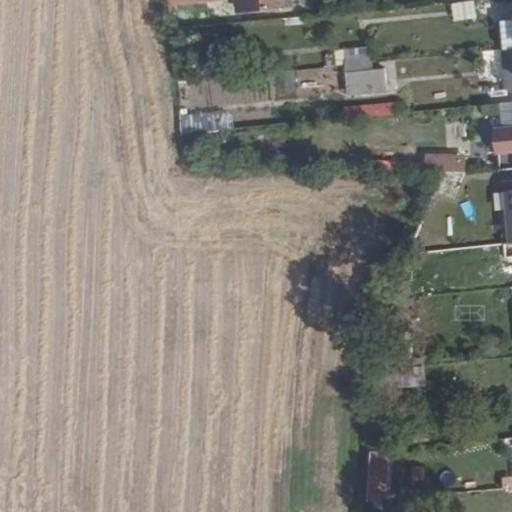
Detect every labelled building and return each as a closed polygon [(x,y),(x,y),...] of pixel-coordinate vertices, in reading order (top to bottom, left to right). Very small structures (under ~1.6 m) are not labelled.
[(241,0),(244,10),(302,1),(302,0),(241,0)] [(462,0),(457,1),(458,19),(480,17),(478,0),(462,0)] [(375,46),(338,46),(338,64),(350,64),(350,93),(395,92),(394,63),(376,63),(375,46)] [(299,67),(300,95),(333,94),(332,66),(299,67)] [(511,95),(503,96),(505,118),(511,117),(511,95)] [(398,98),(347,106),(349,119),(400,111),(398,98)] [(229,111),(184,112),(185,130),(229,129),(229,111)] [(477,116),(479,138),(492,137),(490,115),(477,116)] [(502,168),(511,167),(511,127),(499,128),(502,168)] [(430,170),(470,170),(471,152),(430,151),(430,170)] [(511,245),(511,191),(500,193),(505,246),(511,245)] [(389,489),(394,450),(376,447),(371,487),(389,489)]
